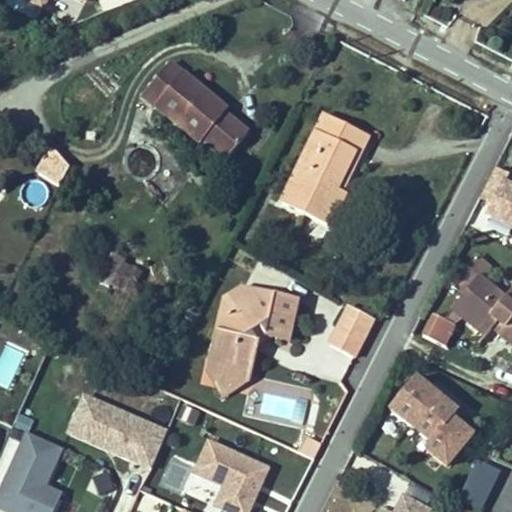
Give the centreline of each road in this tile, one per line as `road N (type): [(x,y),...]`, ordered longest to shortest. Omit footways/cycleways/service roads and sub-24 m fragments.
road 1 (residential): [(305,511),(511,103)]
road 2 (unclassified): [(331,0),(511,93)]
